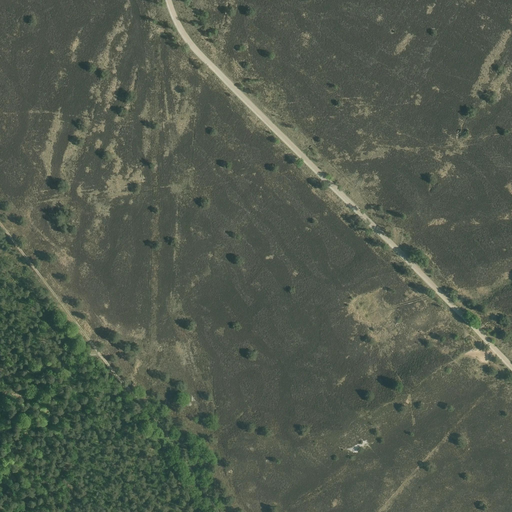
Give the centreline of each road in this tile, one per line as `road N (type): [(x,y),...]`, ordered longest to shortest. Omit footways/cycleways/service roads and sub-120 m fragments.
road 1 (track): [(511,363),(202,52),(170,0)]
road 2 (track): [(0,225),(216,511)]
